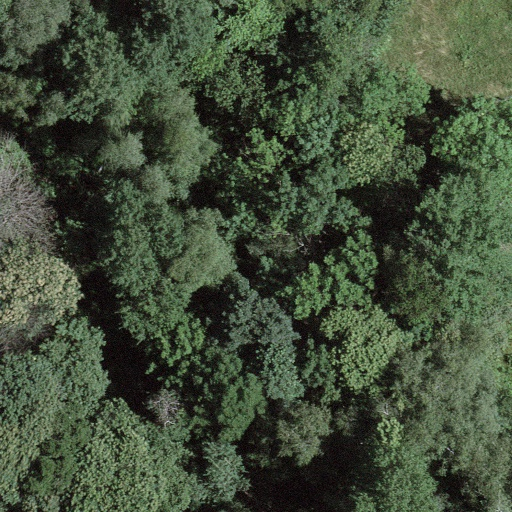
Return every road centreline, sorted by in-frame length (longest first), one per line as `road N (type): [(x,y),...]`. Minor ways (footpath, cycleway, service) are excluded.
road 1 (track): [(410,243),(317,484),(322,511)]
road 2 (track): [(511,115),(472,129),(410,243)]
